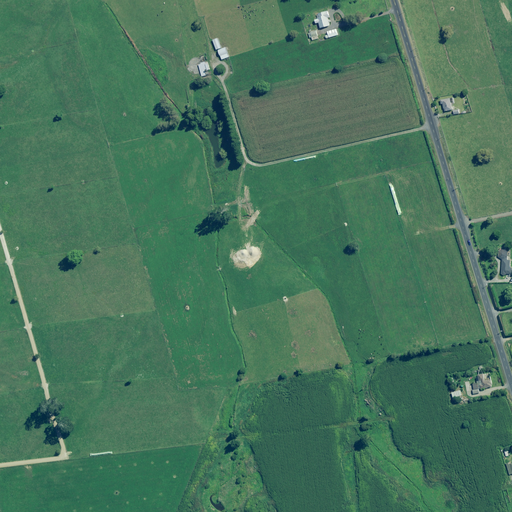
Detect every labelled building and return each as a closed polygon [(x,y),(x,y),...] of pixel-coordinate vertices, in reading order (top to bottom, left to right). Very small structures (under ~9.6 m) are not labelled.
[(329,23),(331,22),(330,20),(328,20),(328,18),(329,18),(328,11),(318,14),(319,18),(315,19),(316,24),(318,23),(320,28),(330,26),(329,23)] [(338,35),(336,29),(327,32),(329,38),(338,35)] [(318,39),(316,31),(308,33),(309,38),(311,37),(312,40),(318,39)] [(221,48),(217,39),(212,40),(216,50),(221,48)] [(229,57),(225,47),(218,50),(222,60),(229,57)] [(210,70),(207,61),(198,64),(202,77),(207,75),(206,71),(210,70)] [(441,104),(442,104),(443,109),(444,108),(445,112),(452,110),(450,99),(440,100),(441,104)] [(511,267),(510,268),(510,260),(509,260),(509,256),(507,256),(508,250),(500,250),(499,274),(511,274),(511,267)] [(472,384),(474,390),(472,391),(472,395),(479,394),(479,389),(492,387),(490,380),(484,381),(483,374),(477,375),(479,381),(477,382),(477,383),(472,384)]
